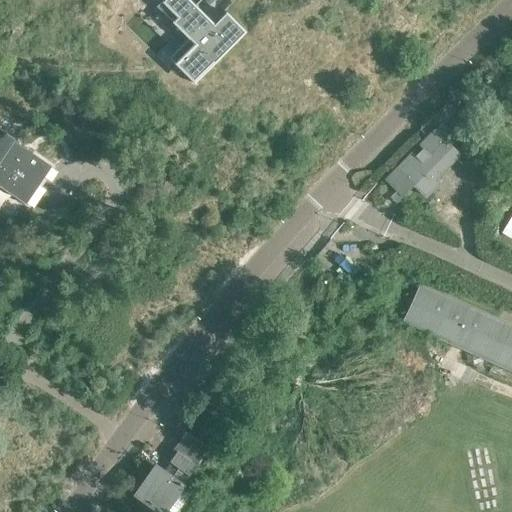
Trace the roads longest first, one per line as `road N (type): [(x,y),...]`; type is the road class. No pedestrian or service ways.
road 1 (unclassified): [(64,511),(184,316),(332,187),(507,0)]
road 2 (track): [(137,177),(55,283),(25,349),(30,376),(113,433)]
